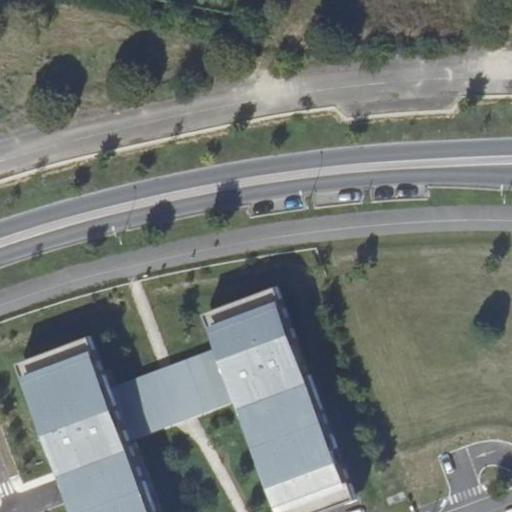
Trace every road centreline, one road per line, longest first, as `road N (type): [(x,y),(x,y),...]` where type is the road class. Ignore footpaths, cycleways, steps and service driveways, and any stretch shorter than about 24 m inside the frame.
road 1 (secondary): [(0,256),(253,193),(360,179),(511,176)]
road 2 (secondary): [(511,147),(242,172),(0,231)]
